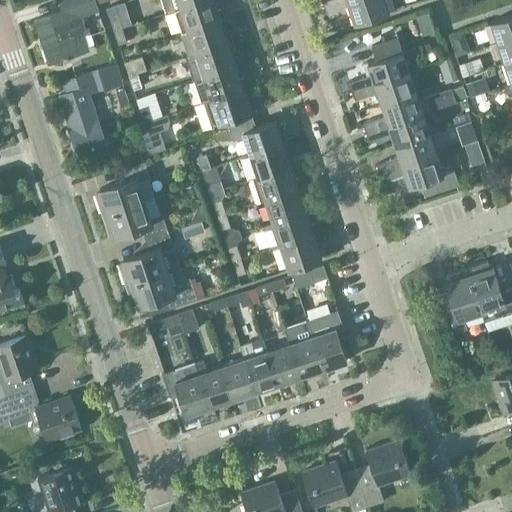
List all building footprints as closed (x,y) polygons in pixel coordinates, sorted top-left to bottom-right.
[(35,20),(50,63),(89,50),(82,31),(85,30),(79,11),(97,5),(96,4),(94,0),(59,0),(63,10),(35,20)] [(162,0),(167,13),(174,10),(181,8),(205,0),(162,0)] [(182,33),(189,31),(222,19),(221,18),(224,17),(221,9),(219,10),(215,0),(205,0),(181,8),(174,10),(182,33)] [(323,0),(326,10),(355,0),(323,0)] [(385,0),(355,0),(326,10),(329,19),(351,11),(355,23),(390,12),(385,0)] [(115,30),(123,27),(118,13),(110,16),(115,30)] [(511,14),(491,21),(498,42),(511,37),(511,14)] [(189,31),(182,33),(187,48),(189,48),(194,46),(197,54),(229,42),(229,41),(231,40),(229,32),(226,33),(222,19),(189,31)] [(123,27),(115,30),(119,44),(127,41),(123,27)] [(464,32),(452,36),(455,46),(467,41),(464,32)] [(372,74),(350,82),(353,91),(410,72),(398,37),(372,46),(376,59),(368,62),(372,74)] [(511,37),(498,42),(505,63),(511,60),(511,37)] [(204,76),(237,65),(237,64),(239,63),(236,55),(234,56),(229,42),(197,54),(204,76)] [(147,70),(143,56),(125,62),(130,76),(138,73),(147,70)] [(460,64),(464,76),(476,73),(472,61),(460,64)] [(60,95),(70,126),(68,127),(76,152),(105,142),(89,94),(122,83),(116,64),(63,81),(67,93),(60,95)] [(204,102),(245,88),(244,87),(246,86),(244,78),(241,78),(237,65),(204,76),(194,80),(202,103),(204,102)] [(455,71),(445,75),(448,81),(457,78),(455,71)] [(417,92),(410,72),(353,91),(356,100),(378,92),(382,104),(417,92)] [(138,73),(130,76),(134,90),(143,87),(138,73)] [(464,85),(455,88),(459,100),(468,98),(464,85)] [(204,102),(214,133),(227,128),(251,120),(248,113),(252,111),(252,109),(254,108),(251,100),(249,101),(245,88),(204,102)] [(420,101),(417,92),(382,104),(386,115),(363,123),(366,132),(424,113),(456,102),(452,88),(422,98),(423,100),(420,101)] [(125,90),(117,93),(121,105),(129,102),(125,90)] [(477,95),(468,98),(471,105),(480,102),(477,95)] [(145,121),(153,118),(148,104),(140,107),(145,121)] [(469,112),(458,116),(461,124),(472,121),(469,112)] [(162,115),(153,118),(158,132),(161,131),(168,129),(170,122),(167,113),(162,115)] [(392,133),(396,145),(430,133),(424,113),(366,132),(369,141),(392,133)] [(153,118),(145,121),(149,135),(158,132),(153,118)] [(251,154),(284,143),(284,142),(286,141),(283,133),(281,134),(276,120),(253,128),(251,120),(227,128),(229,135),(229,136),(230,137),(231,137),(232,138),(233,138),(235,138),(245,135),(251,154)] [(461,124),(456,126),(462,144),(478,139),(472,121),(461,124)] [(437,154),(430,133),(396,145),(400,156),(377,164),(380,173),(437,154)] [(259,177),(292,166),(291,165),(294,164),(291,156),(289,156),(284,143),(251,154),(259,177)] [(140,153),(125,158),(128,167),(143,162),(140,153)] [(203,170),(211,167),(206,154),(198,156),(203,170)] [(454,166),(441,166),(437,154),(380,173),(383,182),(406,174),(410,187),(424,182),(428,194),(425,195),(426,196),(460,185),(454,166)] [(103,214),(145,200),(139,182),(151,178),(145,161),(143,162),(128,167),(122,168),(126,180),(100,189),(101,192),(96,194),(103,214)] [(211,167),(203,170),(207,184),(221,180),(217,166),(211,167)] [(255,204),(266,200),(299,189),(299,187),(301,187),(299,178),(296,179),(292,166),(259,177),(247,181),(255,204)] [(197,184),(185,188),(189,198),(200,194),(197,184)] [(274,223),(307,212),(307,210),(309,209),(306,201),(304,202),(299,189),(266,200),(274,223)] [(142,228),(146,239),(168,231),(163,214),(151,218),(145,200),(103,214),(110,234),(115,233),(116,236),(142,228)] [(218,216),(226,213),(222,200),(213,202),(218,216)] [(263,226),(270,249),(282,245),(315,234),(314,233),(316,232),(314,224),(311,225),(307,212),(274,223),(263,226)] [(226,213),(218,216),(223,230),(231,227),(226,213)] [(202,221),(192,224),(195,230),(199,233),(205,231),(202,221)] [(126,284),(168,270),(180,266),(168,231),(146,239),(149,250),(123,258),(125,262),(120,264),(126,284)] [(282,245),(290,269),(322,258),(322,256),(324,255),(321,247),(319,248),(315,234),(282,245)] [(233,261),(241,259),(237,245),(228,247),(233,261)] [(0,246),(0,310),(24,303),(19,287),(16,288),(11,274),(9,274),(0,246)] [(241,259),(233,261),(238,275),(246,273),(241,259)] [(470,273),(482,311),(485,321),(503,315),(504,317),(511,313),(511,288),(502,292),(493,265),(470,273)] [(169,309),(192,301),(198,299),(191,278),(185,280),(180,266),(168,270),(126,284),(133,304),(138,302),(139,306),(165,297),(169,309)] [(307,270),(293,275),(296,283),(310,278),(307,270)] [(470,273),(446,281),(454,307),(443,311),(451,334),(468,328),(464,317),(482,311),(470,273)] [(270,282),(273,291),(287,286),(284,278),(270,282)] [(273,291),(270,282),(256,287),(259,295),(273,291)] [(224,297),(227,306),(241,301),(243,305),(251,302),(247,290),(224,297)] [(227,306),(224,297),(211,302),(213,310),(227,306)] [(58,331),(50,302),(32,307),(40,336),(58,331)] [(179,313),(182,321),(186,332),(200,328),(193,308),(179,313)] [(182,321),(179,313),(165,317),(168,326),(182,321)] [(321,321),(317,322),(309,324),(313,335),(324,368),(325,367),(326,370),(334,367),(333,365),(347,360),(336,327),(324,331),(321,321)] [(466,329),(451,334),(455,345),(470,340),(466,329)] [(0,398),(33,388),(28,372),(37,368),(26,334),(0,342),(0,358),(7,378),(0,380),(0,398)] [(324,368),(313,335),(290,342),(301,375),(303,375),(303,377),(311,374),(311,372),(324,368)] [(267,350),(263,338),(241,346),(244,357),(256,390),(257,390),(258,392),(266,390),(265,387),(278,383),(267,350)] [(267,350),(278,383),(280,382),(281,385),(289,382),(288,380),(301,375),(290,342),(267,350)] [(256,390),(244,357),(222,365),(233,398),(234,397),(235,400),(243,397),(242,395),(256,390)] [(199,373),(210,405),(212,405),(212,407),(220,404),(220,402),(233,398),(222,365),(207,370),(203,359),(195,362),(199,373)] [(199,373),(195,362),(164,372),(173,397),(180,394),(187,413),(189,412),(190,414),(198,412),(197,410),(210,405),(199,373)] [(511,371),(491,379),(503,413),(511,410),(511,371)] [(0,398),(0,419),(31,409),(35,421),(40,419),(46,440),(82,428),(71,395),(39,406),(33,388),(0,398)] [(359,476),(369,506),(385,501),(379,484),(412,473),(400,437),(366,449),(373,471),(359,476)] [(369,506),(359,476),(344,481),(336,458),(302,470),(314,507),(347,495),(353,511),(369,506)] [(76,511),(74,505),(83,502),(71,466),(39,477),(51,511),(49,511),(76,511)] [(247,511),(302,511),(298,496),(282,501),(275,478),(241,490),(247,511)]
